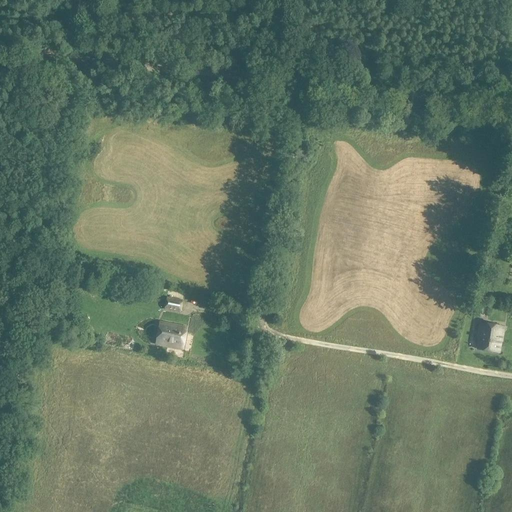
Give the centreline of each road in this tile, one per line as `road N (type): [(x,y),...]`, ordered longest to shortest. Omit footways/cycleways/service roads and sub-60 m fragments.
road 1 (unclassified): [(511,101),(0,51)]
road 2 (track): [(511,376),(264,328),(260,315),(299,113)]
